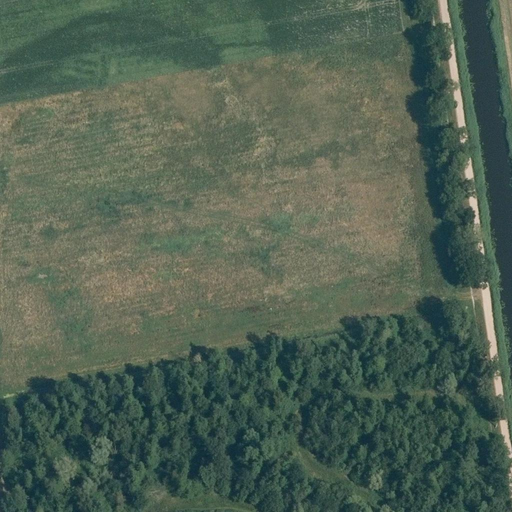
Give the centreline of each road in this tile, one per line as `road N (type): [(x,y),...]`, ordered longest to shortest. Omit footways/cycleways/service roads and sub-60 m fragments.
road 1 (track): [(0,391),(488,308)]
road 2 (track): [(511,480),(444,0)]
